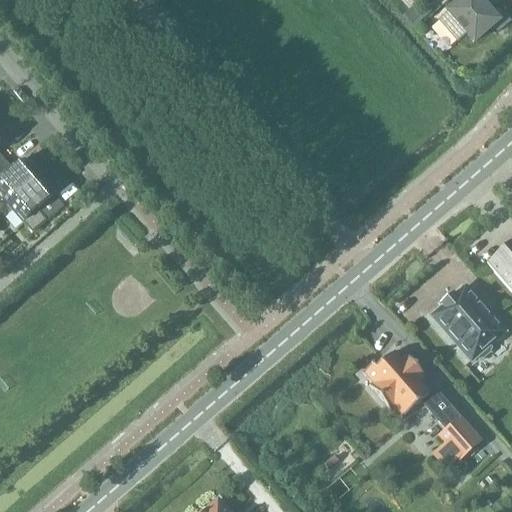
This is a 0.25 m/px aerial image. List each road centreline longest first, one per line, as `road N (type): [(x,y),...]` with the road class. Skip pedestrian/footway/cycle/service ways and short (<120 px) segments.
road 1 (tertiary): [(89,511),(511,142)]
road 2 (residential): [(122,189),(0,50)]
